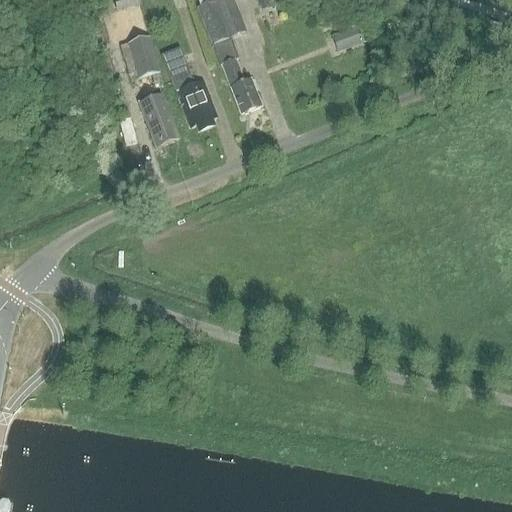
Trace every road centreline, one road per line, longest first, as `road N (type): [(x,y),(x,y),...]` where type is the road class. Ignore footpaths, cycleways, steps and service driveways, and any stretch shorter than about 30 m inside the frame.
road 1 (unclassified): [(26,277),(105,220),(511,57)]
road 2 (unclassified): [(511,404),(315,362),(26,277)]
